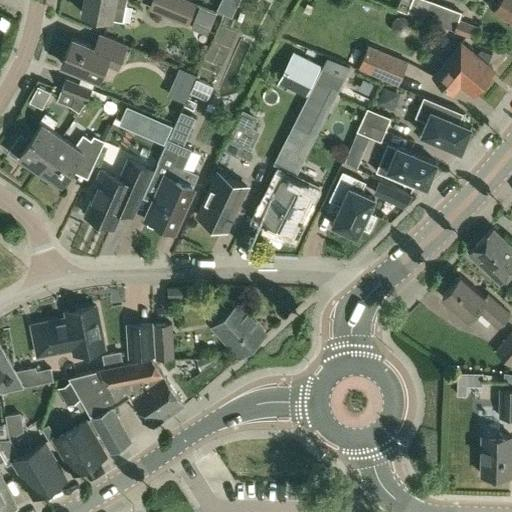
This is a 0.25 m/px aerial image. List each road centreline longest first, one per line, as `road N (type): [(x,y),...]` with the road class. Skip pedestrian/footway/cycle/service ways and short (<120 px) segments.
road 1 (residential): [(49,288),(98,276),(285,273),(332,281),(360,298)]
road 2 (secondary): [(360,298),(469,199),(511,148)]
road 3 (residential): [(306,511),(213,508),(176,444)]
road 4 (tertiary): [(176,444),(243,407),(317,402)]
road 5 (tertiary): [(68,511),(176,444)]
